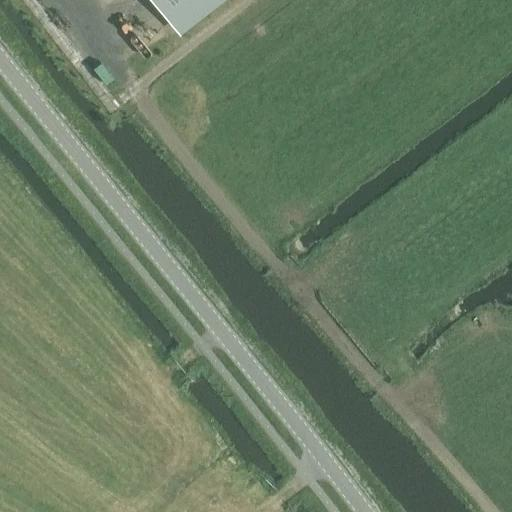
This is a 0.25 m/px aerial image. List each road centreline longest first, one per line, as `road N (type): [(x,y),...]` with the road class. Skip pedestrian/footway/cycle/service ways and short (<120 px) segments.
road 1 (tertiary): [(366,511),(0,58)]
road 2 (track): [(489,511),(133,91)]
road 3 (track): [(251,0),(133,91)]
